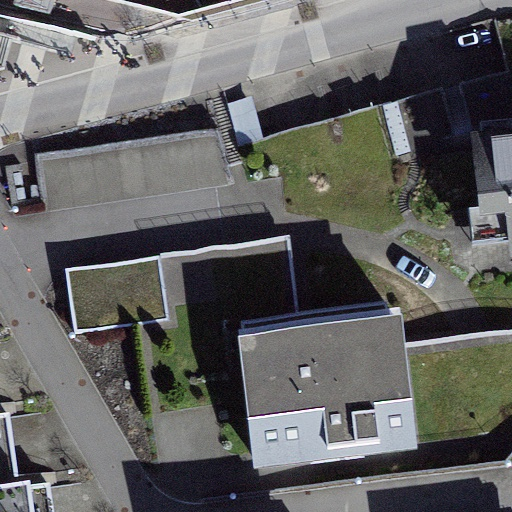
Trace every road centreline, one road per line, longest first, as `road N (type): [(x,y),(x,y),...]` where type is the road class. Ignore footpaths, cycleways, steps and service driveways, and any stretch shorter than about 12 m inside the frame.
road 1 (residential): [(0,222),(151,511),(377,511),(511,494)]
road 2 (residential): [(0,122),(450,0)]
